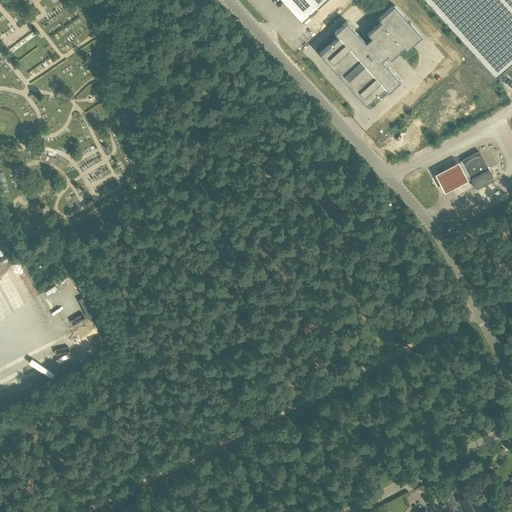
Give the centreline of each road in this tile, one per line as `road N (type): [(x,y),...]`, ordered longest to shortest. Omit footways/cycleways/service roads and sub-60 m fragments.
road 1 (track): [(94,511),(476,309)]
road 2 (residential): [(476,309),(428,220),(229,0)]
road 3 (residential): [(511,426),(346,511)]
road 4 (unknown): [(391,178),(511,109)]
